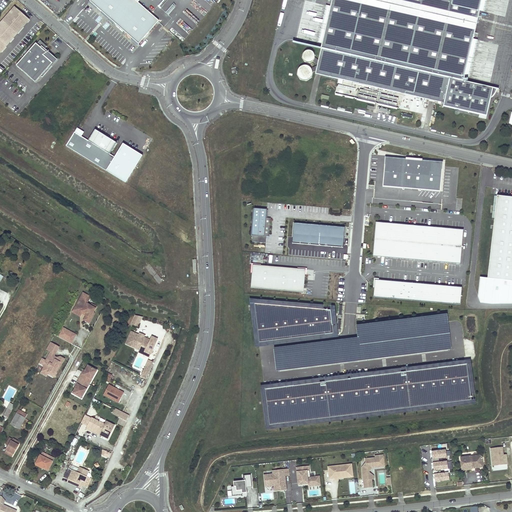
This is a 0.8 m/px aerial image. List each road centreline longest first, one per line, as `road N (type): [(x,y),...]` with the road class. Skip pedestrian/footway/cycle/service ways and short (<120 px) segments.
road 1 (tertiary): [(160,457),(207,336),(200,150)]
road 2 (unclassified): [(368,132),(350,313)]
road 3 (tertiary): [(368,132),(511,164)]
road 4 (unclassified): [(146,81),(111,71),(28,0)]
road 5 (tertiary): [(241,103),(368,132)]
road 6 (residential): [(364,511),(489,497)]
